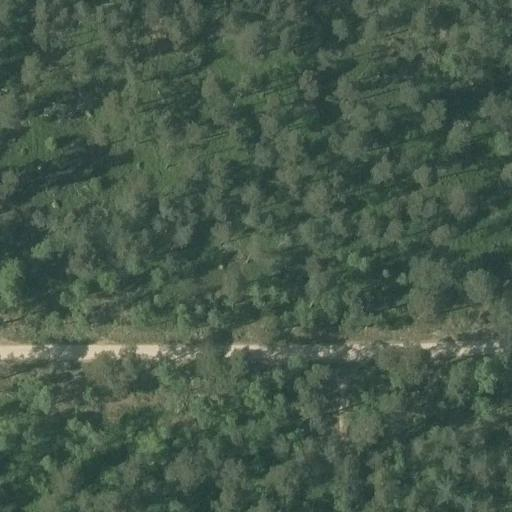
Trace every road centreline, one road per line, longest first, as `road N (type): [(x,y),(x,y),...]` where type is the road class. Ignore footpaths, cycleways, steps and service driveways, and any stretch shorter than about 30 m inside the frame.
road 1 (track): [(511,346),(0,356)]
road 2 (track): [(348,511),(314,354)]
